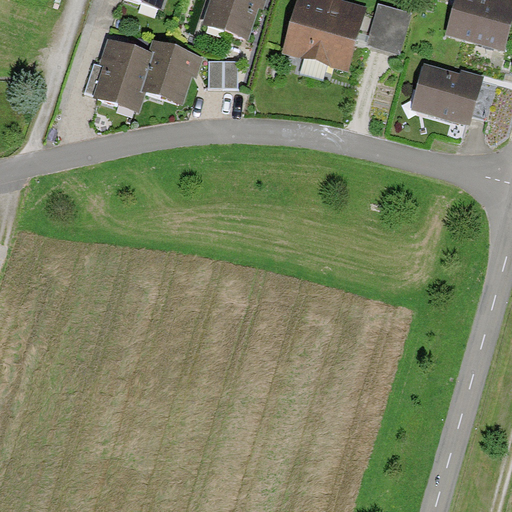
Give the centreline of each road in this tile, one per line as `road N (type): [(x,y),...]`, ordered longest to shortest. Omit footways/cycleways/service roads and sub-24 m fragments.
road 1 (residential): [(511,182),(287,133),(167,137),(32,166)]
road 2 (tertiary): [(434,511),(511,237)]
road 3 (residential): [(79,0),(32,166)]
